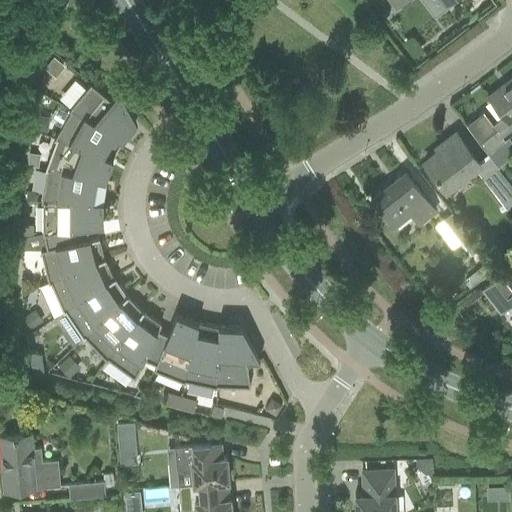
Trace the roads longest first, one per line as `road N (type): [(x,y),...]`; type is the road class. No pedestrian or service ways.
road 1 (residential): [(327,407),(296,388),(253,309),(165,287),(135,233),(131,207),(155,144)]
road 2 (residential): [(255,210),(511,38)]
road 3 (tertiary): [(255,210),(123,0)]
road 4 (tertiary): [(369,341),(312,291),(255,210)]
road 5 (tertiary): [(511,410),(439,386),(369,341)]
